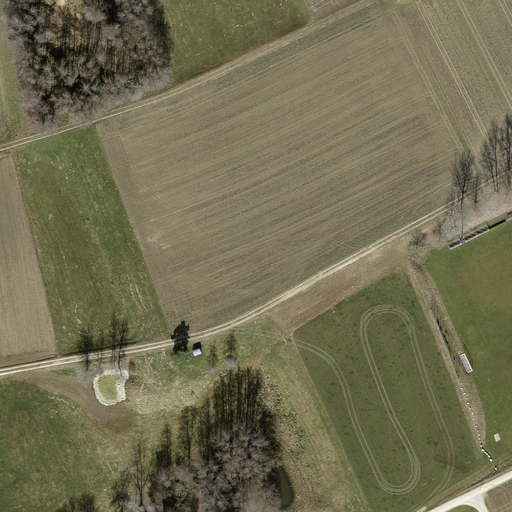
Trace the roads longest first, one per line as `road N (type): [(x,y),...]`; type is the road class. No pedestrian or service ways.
road 1 (track): [(511,173),(233,324),(158,346),(0,373)]
road 2 (track): [(0,149),(171,93),(370,0)]
